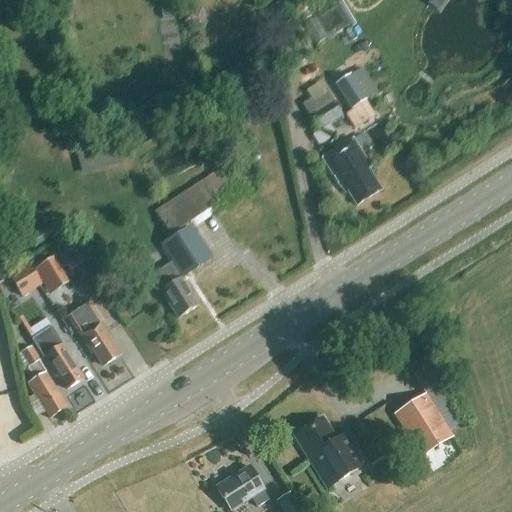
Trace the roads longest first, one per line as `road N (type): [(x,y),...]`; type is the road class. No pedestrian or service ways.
road 1 (primary): [(0,507),(511,183)]
road 2 (track): [(341,291),(314,246),(273,0)]
